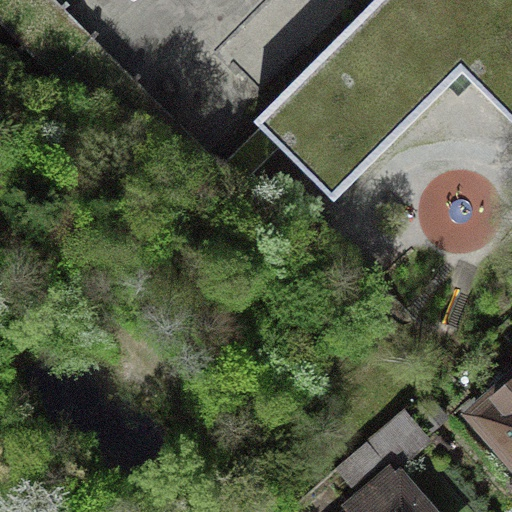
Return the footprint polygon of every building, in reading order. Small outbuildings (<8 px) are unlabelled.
[(511,0),(376,0),(254,123),(334,202),(462,73),(511,122),(511,0)] [(511,382),(470,419),(511,467),(511,382)] [(414,412),(430,432),(445,419),(429,400),(414,412)] [(392,453),(400,462),(426,440),(402,413),(340,466),(356,485),(392,453)] [(357,511),(425,511),(389,470),(350,503),(357,511)]
